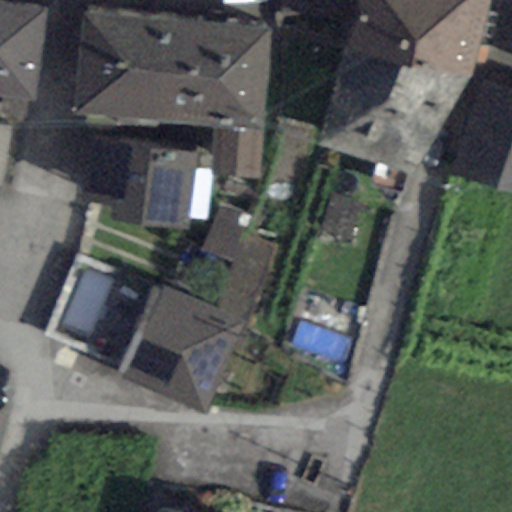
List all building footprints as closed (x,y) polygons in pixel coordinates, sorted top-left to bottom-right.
[(0,0),(0,78),(30,81),(37,0),(0,0)] [(265,10),(150,0),(84,0),(76,88),(221,101),(217,147),(253,150),(265,10)] [(346,0),(296,0),(298,9),(347,3),(346,0)] [(361,0),(354,33),(457,53),(470,0),(361,0)] [(325,130),(409,155),(457,53),(354,33),(325,130)] [(511,84),(484,77),(460,165),(511,178),(511,84)] [(194,136),(92,127),(87,183),(119,186),(118,202),(187,208),(194,136)] [(81,258),(50,331),(203,396),(234,322),(81,258)]
